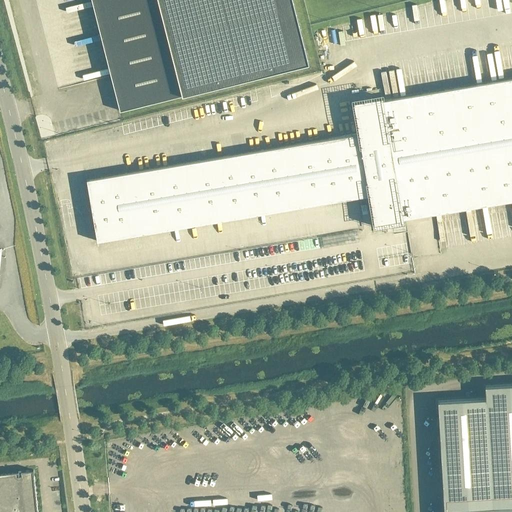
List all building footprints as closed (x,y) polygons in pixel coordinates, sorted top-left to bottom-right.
[(309,64),(292,0),(91,0),(111,76),(120,111),(309,64)] [(511,200),(511,78),(383,100),(383,97),(382,97),(366,100),(353,102),(359,134),(87,180),(97,241),(357,198),(369,195),(375,227),(404,222),(403,219),(434,214),(511,200)] [(511,511),(511,384),(485,386),(486,398),(438,401),(444,509),(444,511),(511,511)] [(176,458),(173,459),(175,511),(399,511),(395,425),(219,436),(220,438),(175,440),(176,458)] [(37,511),(33,470),(21,471),(21,472),(21,475),(19,476),(19,472),(0,473),(0,511),(37,511)]
